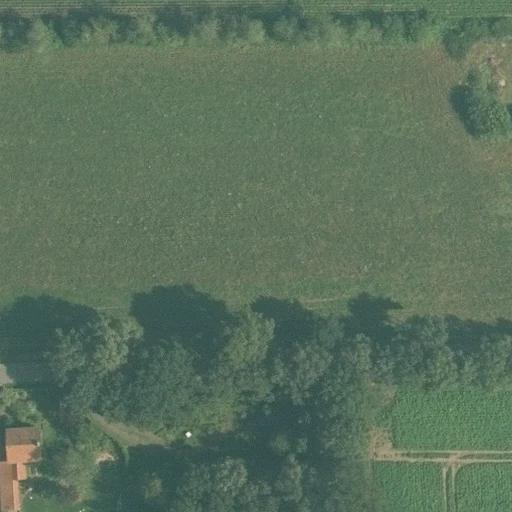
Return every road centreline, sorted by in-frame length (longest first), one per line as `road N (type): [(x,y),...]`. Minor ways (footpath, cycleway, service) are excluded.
road 1 (unclassified): [(511,355),(0,370)]
road 2 (track): [(334,511),(326,357)]
